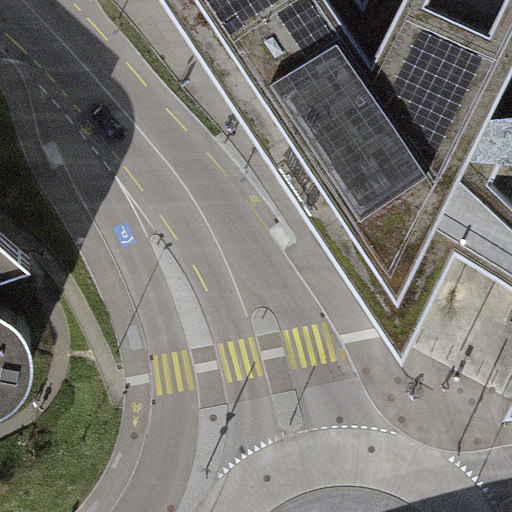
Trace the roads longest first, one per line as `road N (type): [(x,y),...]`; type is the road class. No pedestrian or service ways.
road 1 (unclassified): [(125,103),(124,228),(175,374),(177,427),(151,511)]
road 2 (tertiary): [(311,463),(235,263),(197,196),(125,103)]
road 3 (secondary): [(459,511),(404,471),(358,460),(311,463)]
